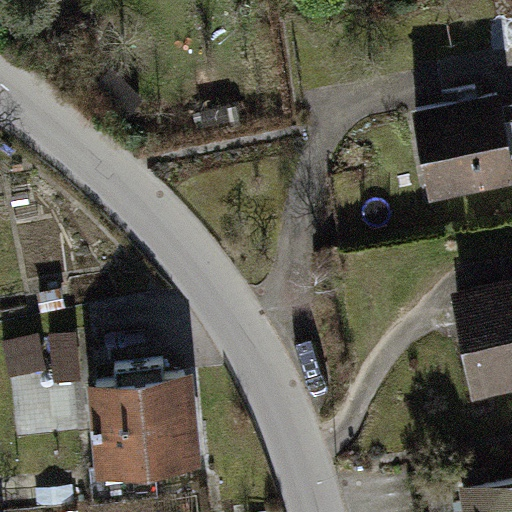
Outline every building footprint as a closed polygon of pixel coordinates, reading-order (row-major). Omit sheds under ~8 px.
[(511,95),(430,107),(442,199),(511,189),(511,95)] [(511,273),(471,280),(488,392),(511,388),(511,273)] [(82,326),(14,333),(18,368),(86,361),(82,326)] [(208,363),(99,375),(109,468),(218,457),(208,363)] [(511,511),(511,474),(468,481),(472,511),(511,511)]
